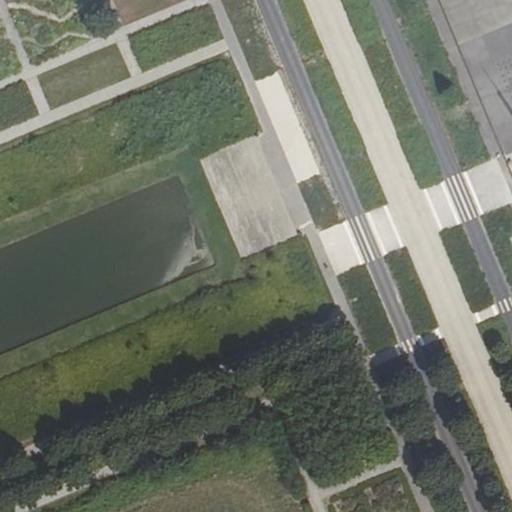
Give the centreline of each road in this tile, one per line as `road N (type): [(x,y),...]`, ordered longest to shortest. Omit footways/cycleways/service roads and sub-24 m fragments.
road 1 (unclassified): [(265,0),(478,511)]
road 2 (unclassified): [(511,313),(379,0)]
